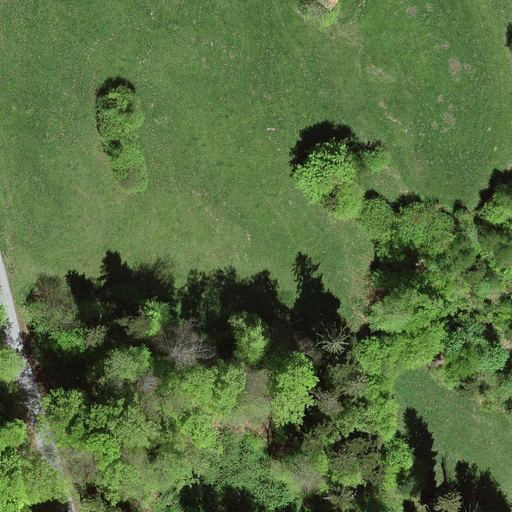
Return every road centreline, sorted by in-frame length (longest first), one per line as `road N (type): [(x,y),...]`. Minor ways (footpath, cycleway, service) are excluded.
road 1 (unclassified): [(72,511),(0,249)]
road 2 (track): [(0,494),(34,368)]
